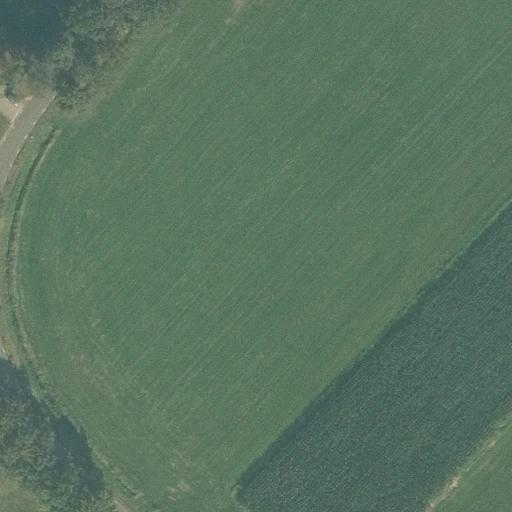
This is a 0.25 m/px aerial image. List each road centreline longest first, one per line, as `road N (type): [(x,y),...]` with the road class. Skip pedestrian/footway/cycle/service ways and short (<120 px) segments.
road 1 (unclassified): [(0,173),(22,123),(119,0)]
road 2 (unclassified): [(126,511),(41,430),(0,365)]
